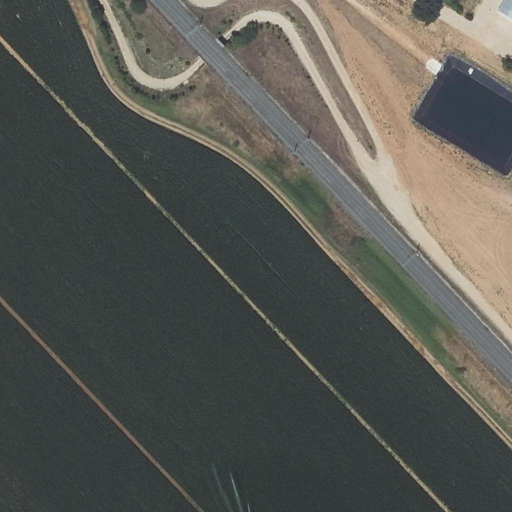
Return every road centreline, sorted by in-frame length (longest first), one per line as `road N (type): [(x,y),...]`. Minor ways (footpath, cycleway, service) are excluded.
road 1 (track): [(511,448),(251,178),(129,103),(104,72),(73,0)]
road 2 (track): [(421,242),(281,23),(250,20),(181,81),(149,83),(101,0)]
road 3 (track): [(296,0),(394,182),(432,210),(421,242)]
road 4 (track): [(511,336),(421,242)]
